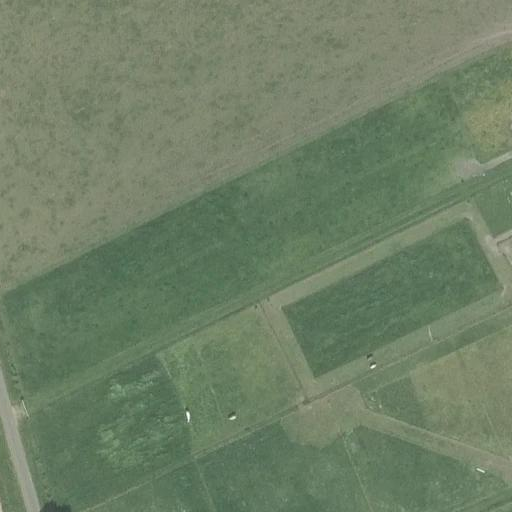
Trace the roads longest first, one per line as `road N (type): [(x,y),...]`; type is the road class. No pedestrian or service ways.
road 1 (track): [(7,419),(511,169)]
road 2 (unclassified): [(33,511),(0,391)]
